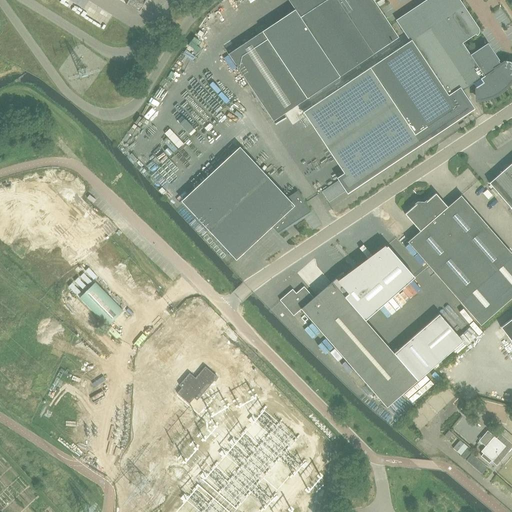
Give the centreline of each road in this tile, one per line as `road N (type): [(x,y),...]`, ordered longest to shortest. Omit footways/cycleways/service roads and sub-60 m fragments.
road 1 (unclassified): [(227,309),(249,286),(511,110)]
road 2 (unclassified): [(379,511),(376,458),(255,340),(228,333),(227,309)]
road 3 (unclassified): [(227,309),(80,167)]
